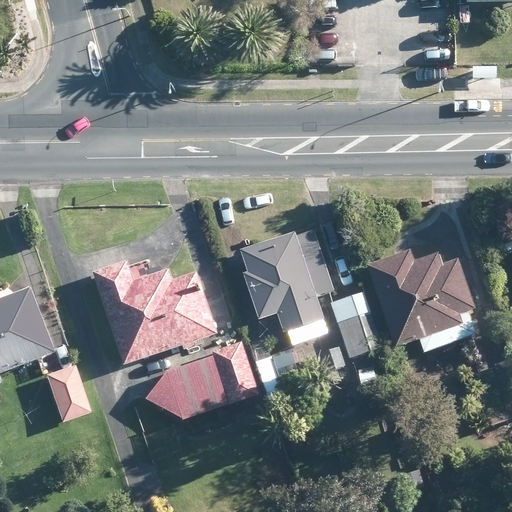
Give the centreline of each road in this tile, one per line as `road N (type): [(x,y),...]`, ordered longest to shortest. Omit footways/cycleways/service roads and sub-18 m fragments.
road 1 (secondary): [(511,142),(112,140)]
road 2 (residential): [(112,140),(84,0)]
